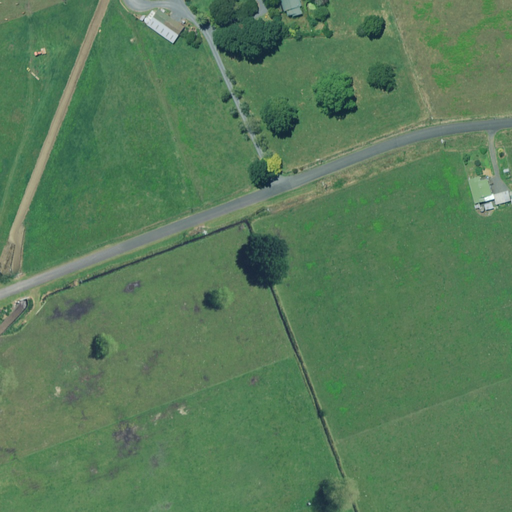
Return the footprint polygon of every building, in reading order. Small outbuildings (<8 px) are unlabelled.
[(294,17),(306,14),(302,0),(281,0),(285,11),(289,10),(291,17),(294,16),(294,17)] [(150,25),(176,43),(187,27),(160,9),(150,25)] [(482,181),(481,177),(470,180),(476,204),(496,199),(491,179),(482,181)] [(511,198),(510,191),(496,195),(499,205),(511,201),(511,198)] [(494,202),(486,205),(488,211),(495,208),(494,202)]
